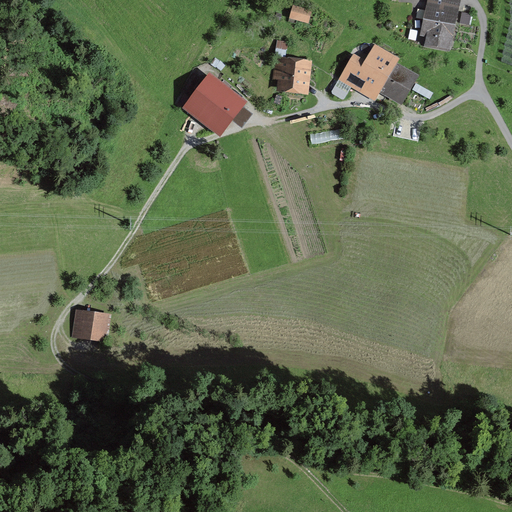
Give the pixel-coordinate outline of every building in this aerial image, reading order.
[(458,0),(426,0),(418,35),(423,36),(421,46),(447,52),(458,0)] [(307,24),(310,9),(291,4),(287,19),(307,24)] [(470,26),(473,14),(464,12),(461,23),(470,26)] [(395,62),(398,58),(373,42),(362,60),(351,54),(336,78),(373,100),(377,93),(399,106),(417,76),(395,62)] [(307,96),(311,58),(274,55),(272,78),(275,78),(274,93),(307,96)] [(215,136),(243,102),(205,72),(177,106),(215,136)] [(313,140),(345,139),(344,129),(312,130),(313,140)] [(108,340),(111,310),(76,307),(73,337),(108,340)]
